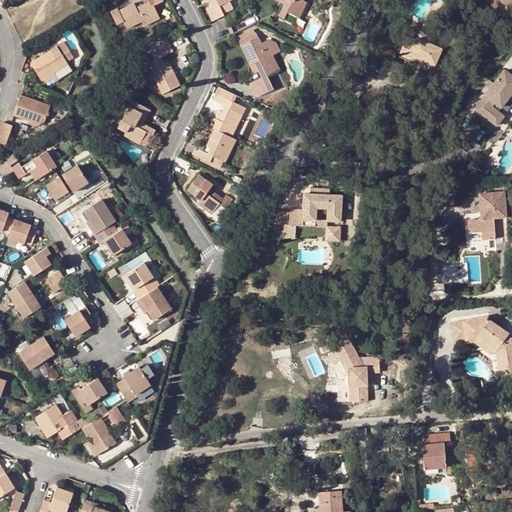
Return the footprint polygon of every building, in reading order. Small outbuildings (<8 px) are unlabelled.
[(146,0),(148,2),(143,5),(135,9),(133,4),(118,11),(117,9),(111,12),(115,20),(121,17),(126,29),(142,22),(144,26),(159,18),(153,6),(159,3),(163,1),(162,0),(146,0)] [(135,9),(143,5),(140,0),(133,4),(135,9)] [(206,9),(211,22),(224,16),(223,13),(220,7),(229,2),(232,1),(231,0),(209,0),(210,0),(212,5),(206,9)] [(275,0),(277,1),(277,0),(285,0),(284,4),(278,17),(284,20),(287,13),(299,18),(306,4),(303,2),(303,0),(275,0)] [(511,0),(490,0),(491,1),(493,0),(499,0),(501,1),(509,15),(511,12),(511,0)] [(220,7),(223,13),(232,8),(229,2),(220,7)] [(164,15),(159,3),(153,6),(159,18),(164,15)] [(237,41),(240,46),(258,37),(256,34),(254,33),(237,41)] [(167,72),(163,65),(160,58),(172,52),(165,37),(148,45),(154,59),(142,65),(150,82),(155,79),(161,94),(179,86),(172,70),(167,72)] [(240,46),(250,66),(255,64),(259,72),(262,78),(249,84),(253,91),(271,83),(268,77),(277,72),(279,70),(272,56),(280,53),(275,44),(269,40),(261,44),(258,37),(240,46)] [(406,39),(400,53),(408,57),(409,54),(434,65),(442,49),(416,38),(414,43),(406,39)] [(46,80),(56,74),(70,66),(68,63),(75,59),(68,47),(65,43),(58,47),(59,48),(32,64),(42,82),(46,80)] [(168,63),(163,65),(167,72),(172,70),(168,63)] [(255,64),(250,66),(254,75),(259,72),(255,64)] [(503,69),(473,108),(496,126),(504,115),(498,110),(503,104),(511,92),(511,67),(508,73),(503,69)] [(280,78),(277,72),(268,77),(271,83),(280,78)] [(59,78),(56,74),(46,80),(49,84),(59,78)] [(271,83),(253,91),(255,96),(259,98),(274,91),(271,83)] [(219,88),(212,101),(224,107),(221,114),(218,121),(214,119),(209,127),(215,130),(231,138),(245,109),(233,102),(236,96),(219,88)] [(511,92),(503,104),(509,108),(511,105),(511,92)] [(51,106),(22,96),(16,113),(15,116),(32,122),(41,126),(46,122),(51,106)] [(142,115),(147,117),(150,111),(127,97),(123,104),(129,107),(117,129),(125,133),(123,137),(138,145),(140,141),(145,132),(151,136),(152,136),(155,131),(144,124),(138,121),(142,115)] [(144,124),(147,117),(142,115),(138,121),(144,124)] [(4,122),(0,134),(0,143),(7,146),(14,126),(4,122)] [(225,163),(236,140),(231,138),(215,130),(210,139),(214,141),(210,149),(207,155),(195,149),(192,155),(209,164),(213,157),(223,162),(225,163)] [(144,148),(151,136),(145,132),(140,141),(138,145),(144,148)] [(36,180),(57,167),(48,151),(33,160),(37,167),(30,171),(36,180)] [(17,160),(14,155),(6,160),(10,165),(17,160)] [(220,170),(223,162),(213,157),(209,164),(209,165),(220,170)] [(10,165),(6,160),(0,163),(0,171),(3,177),(13,170),(11,167),(10,165)] [(33,160),(22,167),(26,174),(30,171),(37,167),(33,160)] [(18,178),(26,174),(19,163),(11,167),(13,170),(18,178)] [(89,182),(79,165),(63,175),(73,192),(89,182)] [(199,175),(187,191),(199,200),(196,205),(210,215),(219,204),(224,208),(231,197),(226,194),(223,198),(211,189),(213,186),(199,175)] [(66,188),(60,177),(46,186),(55,200),(61,196),(69,191),(66,188)] [(70,186),(66,188),(69,191),(61,196),(63,199),(73,192),(70,186)] [(304,189),(303,205),(289,204),(288,220),(282,219),(281,233),(294,234),(295,221),(302,221),(302,214),(315,215),(316,203),(328,204),(327,216),(340,217),(342,191),(304,189)] [(468,219),(468,233),(481,232),(481,240),(495,239),(494,219),(507,218),(505,191),(478,192),(480,219),(468,219)] [(440,195),(442,206),(458,203),(456,192),(440,195)] [(231,197),(224,208),(226,209),(233,199),(231,197)] [(113,224),(116,222),(103,199),(86,210),(91,219),(100,232),(113,224)] [(0,229),(10,233),(15,218),(8,215),(9,211),(0,207),(0,229)] [(340,217),(327,216),(326,235),(339,236),(340,217)] [(15,218),(10,233),(9,237),(31,245),(37,229),(32,227),(34,224),(15,218)] [(87,221),(95,235),(100,232),(91,219),(87,221)] [(100,232),(95,235),(101,243),(105,241),(114,256),(132,245),(123,230),(118,232),(113,224),(100,232)] [(105,241),(101,243),(109,259),(114,256),(105,241)] [(55,254),(51,248),(28,263),(37,277),(55,265),(49,257),(55,254)] [(140,299),(157,289),(152,280),(154,278),(145,264),(127,274),(136,289),(134,290),(140,299)] [(53,286),(67,278),(63,272),(49,280),(53,286)] [(125,276),(134,290),(136,289),(127,274),(125,276)] [(71,284),(67,278),(53,286),(57,293),(71,284)] [(19,307),(36,296),(28,282),(11,293),(19,307)] [(140,299),(148,311),(154,321),(171,311),(157,289),(140,299)] [(44,308),(36,296),(19,307),(27,318),(44,308)] [(140,299),(137,301),(145,312),(148,311),(140,299)] [(97,321),(88,307),(67,321),(77,338),(93,328),(91,326),(97,321)] [(511,338),(508,335),(509,333),(490,320),(490,316),(463,320),(463,321),(466,340),(467,343),(473,342),(475,342),(478,338),(495,350),(497,352),(500,370),(511,367),(511,338)] [(451,322),(454,342),(466,340),(463,321),(451,322)] [(46,337),(34,345),(44,363),(57,355),(46,337)] [(478,338),(475,342),(492,355),(495,350),(478,338)] [(346,362),(348,366),(350,402),(368,401),(367,377),(371,377),(371,373),(379,373),(379,356),(366,357),(366,366),(364,366),(349,339),(333,347),(342,364),(346,362)] [(44,363),(34,345),(21,353),(32,370),(44,363)] [(126,381),(117,386),(127,401),(128,403),(137,398),(136,395),(151,386),(147,380),(155,375),(148,365),(141,370),(140,368),(124,378),(126,381)] [(109,395),(100,380),(81,391),(79,389),(73,393),(87,415),(94,412),(90,406),(109,395)] [(136,395),(137,398),(139,400),(154,391),(151,386),(136,395)] [(59,431),(64,439),(82,428),(77,421),(77,420),(69,425),(64,418),(56,405),(37,416),(48,437),(59,431)] [(95,410),(100,417),(102,416),(108,412),(103,405),(95,410)] [(129,422),(118,406),(109,411),(111,413),(115,421),(120,428),(129,422)] [(72,413),(64,418),(69,425),(77,420),(72,413)] [(118,443),(102,416),(87,425),(84,427),(92,440),(100,454),(118,443)] [(83,418),(77,421),(82,428),(84,427),(87,425),(83,418)] [(174,434),(179,435),(181,432),(182,428),(176,426),(174,434)] [(420,434),(423,466),(435,465),(435,469),(445,468),(445,466),(450,465),(449,456),(443,457),(442,442),(449,442),(448,431),(420,434)] [(96,456),(100,454),(92,440),(88,442),(96,456)] [(474,449),(466,450),(467,469),(475,469),(474,449)] [(423,470),(424,477),(451,474),(450,465),(445,466),(445,468),(435,469),(423,470)] [(0,497),(15,488),(6,472),(0,475),(0,497)] [(50,503),(43,500),(38,511),(46,511),(47,511),(51,511),(53,509),(61,511),(63,511),(71,492),(56,487),(50,503)] [(317,492),(318,508),(318,511),(348,511),(340,511),(338,490),(317,492)] [(11,508),(18,511),(24,494),(17,492),(11,508)] [(420,498),(414,499),(415,509),(416,510),(432,508),(432,502),(420,504),(420,498)] [(85,499),(79,511),(107,511),(93,507),(94,503),(85,499)]
